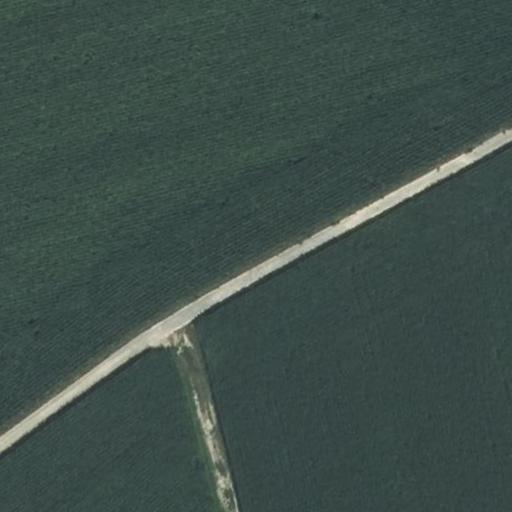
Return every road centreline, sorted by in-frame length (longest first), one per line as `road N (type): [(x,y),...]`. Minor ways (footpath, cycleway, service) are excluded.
road 1 (track): [(0,444),(177,320),(511,135)]
road 2 (track): [(227,511),(177,320)]
